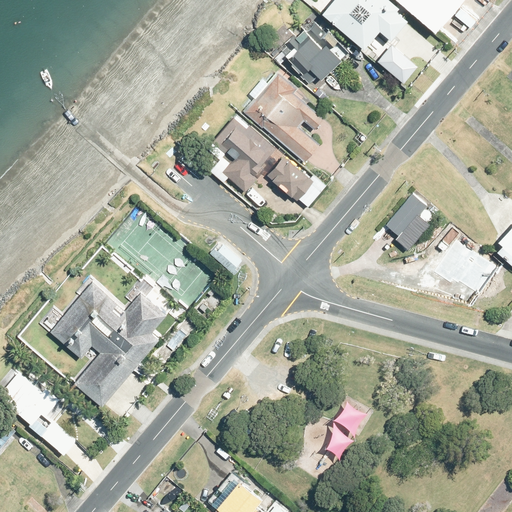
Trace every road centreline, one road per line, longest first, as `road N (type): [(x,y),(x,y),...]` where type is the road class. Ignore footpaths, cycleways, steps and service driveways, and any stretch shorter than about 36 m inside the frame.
road 1 (residential): [(511,18),(288,280)]
road 2 (residential): [(288,280),(93,511)]
road 3 (residential): [(288,280),(343,306),(511,351)]
road 4 (residential): [(194,191),(275,257),(288,280)]
